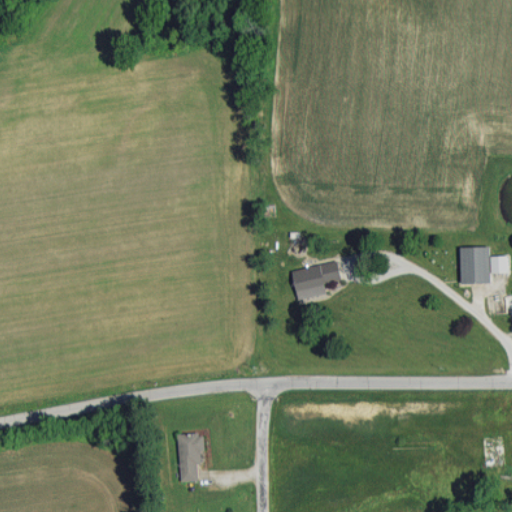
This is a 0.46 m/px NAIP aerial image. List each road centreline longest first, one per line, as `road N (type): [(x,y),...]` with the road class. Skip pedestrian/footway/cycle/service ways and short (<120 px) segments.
road 1 (tertiary): [(0,414),(239,382),(511,379)]
road 2 (residential): [(262,511),(264,381)]
